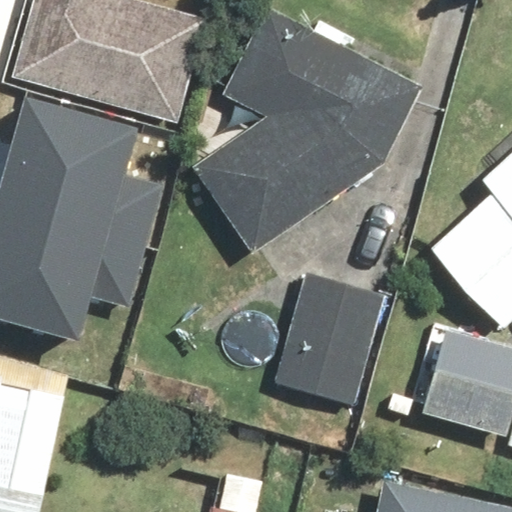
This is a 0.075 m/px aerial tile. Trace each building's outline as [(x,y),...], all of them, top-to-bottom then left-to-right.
[(113,2),(113,0),(23,0),(4,84),(174,124),(198,22),(113,2)] [(411,91),(251,10),(213,85),(270,114),(178,174),(233,257),(372,166),(411,91)] [(0,153),(0,318),(83,341),(141,127),(16,94),(0,153)] [(511,308),(511,137),(468,179),(479,191),(415,253),(489,331),(511,308)] [(377,294),(294,274),(267,386),(350,406),(377,294)] [(511,346),(511,342),(424,326),(406,419),(495,436),(511,346)] [(0,511),(32,511),(62,381),(0,366),(0,511)] [(511,511),(511,494),(384,470),(376,511),(511,511)]
